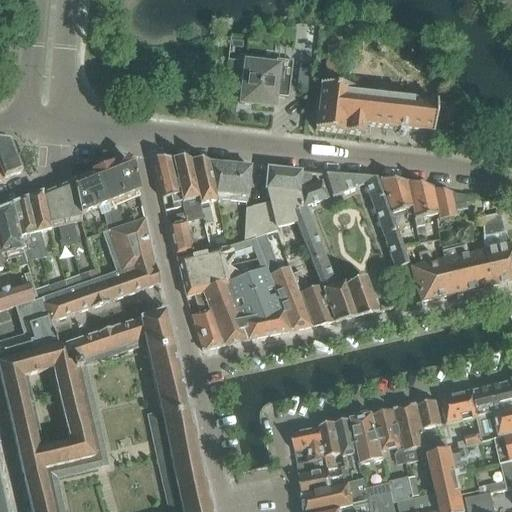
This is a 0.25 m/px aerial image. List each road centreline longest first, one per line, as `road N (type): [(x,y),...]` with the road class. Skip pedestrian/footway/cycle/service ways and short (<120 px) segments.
road 1 (residential): [(134,136),(434,165),(511,185)]
road 2 (residential): [(289,511),(281,433),(289,422),(511,372)]
road 3 (residential): [(191,364),(502,296)]
road 4 (residential): [(191,364),(134,136)]
road 5 (residential): [(222,511),(191,364)]
road 6 (residential): [(92,131),(62,105),(69,0)]
road 7 (residential): [(36,0),(28,103),(47,128)]
